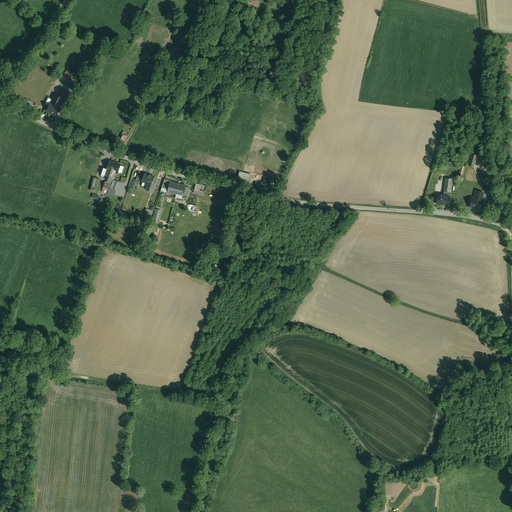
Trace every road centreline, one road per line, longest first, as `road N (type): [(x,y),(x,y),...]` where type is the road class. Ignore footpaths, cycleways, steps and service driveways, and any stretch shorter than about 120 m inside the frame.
road 1 (unclassified): [(511,229),(446,214),(277,198),(104,150),(0,103)]
road 2 (track): [(481,0),(490,177),(501,225)]
